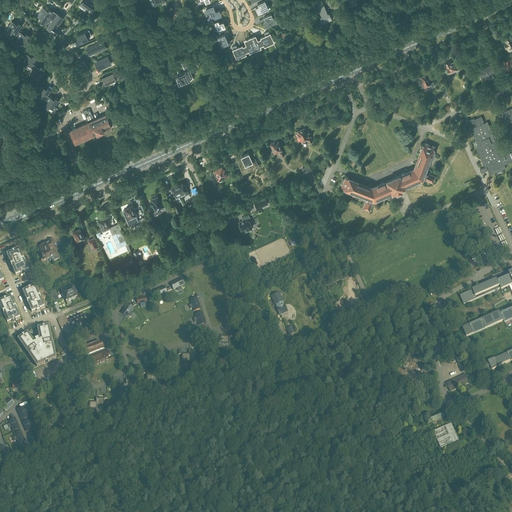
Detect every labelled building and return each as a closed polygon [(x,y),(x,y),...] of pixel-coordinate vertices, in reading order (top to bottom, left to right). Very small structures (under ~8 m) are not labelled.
[(92,0),(82,0),(81,3),(92,11),(96,6),(92,4),(94,1),(92,0)] [(263,11),(264,11),(268,9),(265,0),(257,3),(258,6),(255,8),(258,14),(263,12),(263,11)] [(324,5),(321,0),(319,0),(315,2),(317,8),(321,16),(320,17),(323,23),(331,19),(329,13),(328,14),(324,5)] [(38,14),(37,16),(42,19),(40,23),(45,26),(46,25),(47,26),(46,27),(50,30),(51,28),(56,32),(59,28),(57,27),(62,20),(61,20),(63,17),(53,10),(53,11),(49,9),(48,11),(43,7),(38,14)] [(209,19),(220,14),(218,11),(215,12),(212,7),(206,10),(207,14),(209,19)] [(264,22),(266,27),(275,23),(271,14),(264,17),(266,22),(264,22)] [(226,28),(223,21),(219,23),(218,20),(213,22),(218,31),(226,28)] [(9,25),(6,30),(8,31),(11,34),(12,32),(17,35),(20,32),(18,30),(21,26),(18,23),(16,25),(12,21),(9,25)] [(78,38),(77,38),(80,44),(88,40),(86,36),(89,34),(88,31),(77,35),(78,38)] [(261,38),(264,46),(273,42),(268,31),(264,33),(265,36),(261,38)] [(19,36),(15,41),(19,44),(20,42),(25,46),(28,42),(26,41),(29,36),(26,33),(24,35),(20,32),(17,35),(19,36)] [(222,46),(230,42),(228,38),(226,39),(224,34),(217,37),(217,38),(221,46),(222,45),(222,46)] [(264,46),(261,38),(256,41),(254,37),(250,39),(255,50),(260,47),(260,46),(263,45),(263,46),(264,46)] [(255,50),(250,39),(246,41),(247,44),(242,46),(246,54),(246,53),(246,52),(249,51),(249,52),(255,50)] [(101,42),(88,48),(90,53),(94,52),(95,53),(105,49),(101,42)] [(246,54),(242,46),(238,49),(236,45),(232,47),(236,58),(240,56),(246,54)] [(32,67),(34,64),(33,63),(36,58),(33,55),(31,57),(27,53),(24,57),(26,58),(22,63),(26,66),(27,64),(32,67)] [(95,62),(96,65),(98,70),(112,63),(110,59),(114,57),(113,54),(97,61),(95,62)] [(183,57),(185,60),(179,63),(180,67),(183,66),(184,69),(193,65),(188,54),(183,57)] [(506,71),(511,68),(511,60),(511,58),(502,62),(506,71)] [(450,73),(456,71),(459,70),(455,60),(451,62),(450,62),(446,64),(448,68),(445,69),(447,74),(450,73)] [(32,67),(34,69),(30,73),(33,76),(35,74),(40,78),(42,74),(41,73),(45,68),(41,65),(39,67),(34,64),(32,67)] [(483,77),(494,72),(491,64),(480,69),(483,77)] [(177,76),(176,77),(180,87),(180,86),(182,85),(194,80),(189,70),(176,76),(177,76)] [(113,73),(102,78),(105,85),(116,80),(113,73)] [(432,82),(430,83),(426,74),(418,78),(419,83),(422,82),(424,86),(428,85),(429,87),(431,86),(432,87),(434,86),(432,82)] [(40,90),(37,95),(40,98),(42,96),(47,100),(49,96),(48,95),(51,90),(47,87),(46,89),(41,86),(39,89),(40,90)] [(48,101),(45,106),(48,108),(50,107),(54,110),(51,114),(53,115),(58,112),(56,111),(58,109),(56,108),(57,107),(55,106),(59,101),(55,98),(54,100),(49,96),(47,100),(48,101)] [(88,123),(70,131),(75,143),(111,127),(109,123),(110,122),(109,119),(107,119),(106,115),(94,120),(89,109),(83,112),(88,123)] [(307,134),(304,128),(297,132),(297,133),(296,134),(298,138),(299,137),(301,141),(302,140),(303,142),(305,141),(304,140),(307,138),(309,144),(312,142),(308,133),(307,134)] [(270,150),(272,153),(278,151),(279,153),(282,152),(278,141),(275,143),(274,141),(270,143),(273,149),(270,150)] [(432,163),(434,156),(435,154),(432,153),(435,147),(424,143),(414,169),(372,187),(346,177),(341,188),(347,190),(346,193),(355,197),(356,194),(366,198),(365,199),(366,200),(363,208),(369,210),(373,200),(374,201),(391,194),(396,192),(396,193),(402,191),(402,190),(422,180),(422,178),(432,182),(435,177),(426,174),(427,172),(425,171),(429,162),(432,163)] [(248,153),(245,154),(241,156),(243,161),(242,161),(243,161),(240,162),(242,166),(243,169),(241,170),(243,174),(246,173),(245,171),(249,170),(249,168),(249,167),(252,166),(251,166),(257,165),(257,163),(255,158),(255,159),(253,156),(254,156),(254,155),(250,157),(248,153)] [(227,175),(224,169),(222,170),(221,167),(218,169),(217,168),(213,169),(218,179),(219,181),(223,180),(222,178),(227,175)] [(177,185),(181,193),(181,194),(182,196),(182,197),(189,194),(187,190),(187,188),(185,184),(184,184),(184,183),(181,184),(180,184),(178,185),(177,185)] [(174,186),(171,187),(176,198),(182,196),(181,194),(181,193),(177,185),(174,187),(174,186)] [(159,196),(158,196),(158,195),(157,195),(156,195),(155,195),(155,196),(155,197),(155,198),(151,199),(156,211),(152,213),(152,212),(148,214),(148,215),(147,215),(149,219),(150,219),(151,220),(155,218),(154,216),(160,213),(159,210),(163,209),(162,207),(163,206),(159,196)] [(179,217),(183,215),(178,204),(174,206),(179,217)] [(125,210),(123,211),(129,226),(139,222),(131,205),(128,207),(127,207),(126,208),(125,209),(125,210)] [(248,229),(252,228),(251,227),(253,226),(251,223),(250,223),(248,219),(250,218),(248,215),(242,217),(243,220),(239,222),(240,224),(239,225),(241,229),(242,229),(244,233),(249,231),(248,229)] [(98,220),(103,232),(110,229),(112,235),(118,248),(125,245),(128,252),(130,251),(127,244),(126,240),(119,225),(110,229),(109,227),(109,226),(105,217),(101,219),(100,218),(99,219),(98,220)] [(77,229),(73,231),(77,241),(84,238),(80,229),(77,230),(77,229)] [(403,247),(375,246),(391,280),(427,264),(455,265),(439,231),(403,247)] [(186,233),(183,235),(186,242),(188,247),(191,245),(186,233)] [(94,238),(89,241),(92,250),(98,247),(94,238)] [(216,238),(207,243),(209,247),(218,242),(216,238)] [(59,260),(58,257),(56,252),(58,251),(56,249),(58,248),(54,240),(49,243),(49,244),(40,248),(42,253),(40,253),(43,259),(42,259),(41,262),(42,264),(44,265),(47,264),(47,262),(47,261),(51,259),(53,263),(59,260)] [(10,264),(9,264),(11,268),(12,268),(15,276),(20,274),(23,273),(28,271),(24,263),(22,258),(19,250),(14,252),(11,254),(7,256),(10,264)] [(130,263),(128,267),(131,273),(138,269),(134,261),(130,263)] [(115,273),(112,275),(114,279),(123,275),(120,270),(115,273)] [(511,309),(500,314),(499,312),(481,320),(482,321),(470,326),(469,325),(462,328),(466,337),(503,321),(504,323),(511,319),(511,350),(488,361),(492,370),(499,367),(511,362),(511,361),(511,272),(509,274),(509,275),(497,280),(497,279),(472,290),(473,291),(460,296),(464,305),(501,289),(501,290),(511,285),(511,309)] [(171,284),(174,290),(176,289),(178,291),(181,289),(180,287),(183,286),(180,280),(171,284)] [(38,295),(35,287),(30,289),(27,291),(23,293),(26,301),(25,301),(27,305),(28,305),(31,313),(36,311),(39,310),(44,308),(40,300),(38,295)] [(67,289),(72,300),(75,299),(75,298),(77,297),(76,293),(77,293),(75,289),(74,289),(73,287),(67,289)] [(161,296),(162,299),(165,297),(164,294),(167,293),(164,287),(155,291),(158,297),(161,296)] [(72,300),(67,289),(62,291),(63,294),(61,295),(63,298),(64,298),(66,301),(68,300),(68,301),(72,300)] [(276,308),(280,315),(287,312),(284,305),(283,305),(282,302),(283,302),(279,293),(271,297),(275,305),(276,305),(277,308),(276,308)] [(139,299),(136,300),(137,304),(140,304),(141,308),(145,307),(145,303),(146,303),(145,298),(143,299),(143,297),(139,298),(139,299)] [(14,306),(10,298),(6,300),(2,301),(0,302),(0,307),(1,311),(3,316),(7,324),(11,322),(15,320),(19,318),(16,311),(16,310),(14,306)] [(189,306),(190,309),(193,308),(194,311),(200,309),(197,300),(191,302),(192,305),(189,306)] [(124,309),(119,317),(124,321),(126,318),(128,320),(130,317),(128,315),(130,313),(124,309)] [(193,319),(195,322),(197,322),(198,324),(205,322),(202,313),(195,315),(196,318),(193,319)] [(84,315),(70,321),(74,330),(77,329),(78,332),(82,330),(81,327),(88,324),(84,315)] [(21,338),(17,340),(37,368),(55,360),(48,327),(45,328),(41,328),(41,329),(37,329),(39,339),(33,342),(27,334),(24,336),(21,338)] [(289,335),(295,333),(292,327),(286,329),(289,335)] [(100,341),(80,349),(83,356),(103,348),(100,341)] [(105,361),(102,354),(96,356),(99,364),(105,361)] [(99,364),(96,356),(90,359),(93,366),(99,364)] [(93,366),(90,359),(85,361),(87,368),(93,366)] [(6,412),(13,405),(8,400),(6,402),(4,400),(2,403),(3,405),(1,407),(6,412)] [(29,413),(27,409),(24,410),(23,407),(17,410),(21,419),(27,417),(26,414),(29,413)] [(446,410),(444,411),(431,416),(430,414),(424,416),(427,424),(451,413),(449,409),(446,410)] [(9,429),(11,428),(12,430),(19,428),(15,419),(9,421),(10,424),(7,425),(9,429)] [(33,422),(30,423),(29,420),(23,423),(26,432),(33,429),(31,427),(34,425),(33,422)] [(14,441),(17,440),(18,443),(24,441),(20,431),(14,434),(15,437),(13,438),(14,441)] [(32,445),(38,442),(37,439),(40,438),(38,435),(36,436),(34,433),(28,436),(32,445)] [(4,446),(0,447),(0,454),(2,458),(8,455),(6,453),(9,451),(7,448),(5,449),(4,446)]
